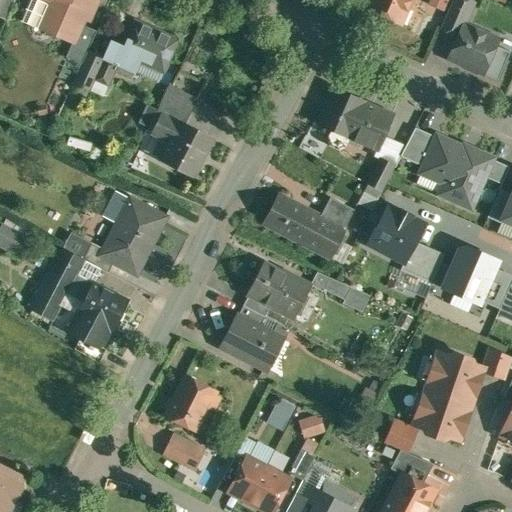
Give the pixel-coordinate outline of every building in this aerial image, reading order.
[(15,0),(3,0),(0,7),(0,18),(6,21),(15,0)] [(25,0),(17,24),(26,27),(34,4),(25,0)] [(45,0),(59,6),(67,10),(71,0),(45,0)] [(71,0),(67,10),(59,6),(48,30),(72,41),(73,41),(82,24),(84,17),(88,19),(97,0),(71,0)] [(372,0),(369,8),(385,16),(387,21),(392,23),(398,21),(401,23),(411,0),(372,0)] [(475,3),(467,0),(453,0),(441,28),(459,36),(465,24),(466,24),(475,3)] [(175,40),(135,22),(123,48),(116,63),(117,64),(134,71),(140,59),(162,69),(175,40)] [(82,24),(73,41),(72,41),(66,56),(81,63),(97,31),(82,24)] [(459,36),(449,59),(483,73),(488,62),(493,60),(497,52),(495,46),(498,39),(466,24),(465,24),(459,36)] [(123,48),(111,42),(104,57),(116,63),(123,48)] [(88,50),(74,82),(90,90),(94,80),(104,57),(88,50)] [(116,63),(104,57),(94,80),(107,86),(117,64),(116,63)] [(107,86),(94,80),(90,90),(103,95),(107,86)] [(198,98),(169,83),(157,110),(160,114),(161,113),(179,122),(180,121),(185,123),(198,98)] [(365,102),(333,88),(318,123),(332,129),(327,140),(329,145),(340,150),(345,148),(350,137),(377,149),(392,115),(365,103),(365,102)] [(185,123),(180,121),(179,122),(161,113),(160,114),(152,132),(164,139),(165,137),(170,139),(160,159),(193,176),(212,137),(185,123)] [(467,212),(479,177),(497,183),(505,161),(407,126),(396,157),(413,164),(409,176),(433,184),(428,198),(467,212)] [(381,159),(368,184),(382,191),(395,166),(381,159)] [(502,217),(511,193),(500,189),(489,216),(501,220),(502,217)] [(511,191),(511,193),(502,217),(511,221),(511,191)] [(320,215),(280,195),(265,224),(306,246),(307,244),(330,256),(355,209),(330,196),(320,215)] [(376,201),(369,197),(363,209),(370,213),(376,201)] [(164,217),(129,199),(102,250),(100,255),(113,262),(134,273),(143,256),(141,255),(145,249),(147,250),(164,217)] [(386,204),(367,244),(402,261),(412,238),(421,221),(386,204)] [(0,222),(0,249),(13,257),(24,238),(0,222)] [(444,253),(412,238),(402,261),(398,269),(430,284),(431,281),(440,262),(444,253)] [(447,266),(439,285),(479,302),(480,299),(494,267),(499,256),(465,241),(455,246),(447,266)] [(102,250),(90,243),(81,259),(83,260),(107,273),(113,262),(100,255),(102,250)] [(81,259),(61,249),(53,265),(75,276),(83,260),(81,259)] [(447,266),(440,262),(431,281),(439,285),(447,266)] [(282,273),(264,263),(248,293),(251,295),(272,306),(295,318),(312,286),(283,270),(282,273)] [(125,302),(92,285),(75,276),(53,265),(46,279),(67,291),(85,300),(68,332),(80,338),(81,336),(100,346),(108,329),(111,330),(125,302)] [(511,275),(494,267),(480,299),(496,306),(505,286),(511,275)] [(67,291),(46,279),(31,310),(52,321),(67,291)] [(511,289),(505,286),(496,306),(491,317),(511,326),(511,289)] [(272,306),(251,295),(245,306),(266,317),(272,306)] [(266,317),(245,306),(239,316),(260,327),(266,317)] [(239,316),(236,315),(220,345),(264,368),(272,353),(276,355),(284,340),(260,327),(239,316)] [(100,346),(81,336),(80,338),(74,349),(98,362),(106,349),(100,346)] [(511,359),(511,356),(490,347),(483,367),(484,367),(483,371),(506,379),(511,359)] [(471,359),(454,353),(449,356),(438,352),(414,424),(425,428),(427,433),(444,439),(450,436),(460,440),(483,371),(484,367),(483,367),(474,364),(471,359)] [(214,390),(185,375),(166,413),(197,429),(209,405),(207,404),(214,390)] [(279,431),(290,405),(272,397),(261,423),(279,431)] [(511,409),(501,435),(511,439),(511,409)] [(314,414),(292,420),(297,438),(319,432),(314,414)] [(417,430),(395,421),(386,443),(401,450),(408,452),(417,430)] [(194,444),(185,463),(195,469),(205,449),(194,444)] [(316,455),(302,448),(289,472),(303,480),(316,455)] [(408,452),(401,450),(391,468),(402,474),(402,473),(423,484),(434,464),(408,452)] [(237,451),(222,479),(233,485),(248,457),(237,451)] [(272,511),(290,479),(248,456),(248,457),(233,485),(230,491),(269,511),(272,511)] [(511,459),(502,480),(511,484),(511,459)] [(6,468),(0,464),(0,511),(8,511),(9,511),(22,487),(20,482),(23,476),(13,471),(11,466),(6,468)] [(402,474),(382,510),(387,511),(425,511),(436,491),(423,484),(402,473),(402,474)] [(333,485),(321,488),(318,494),(311,490),(306,499),(296,494),(287,511),(289,511),(354,511),(355,510),(352,508),(357,498),(333,485)]
